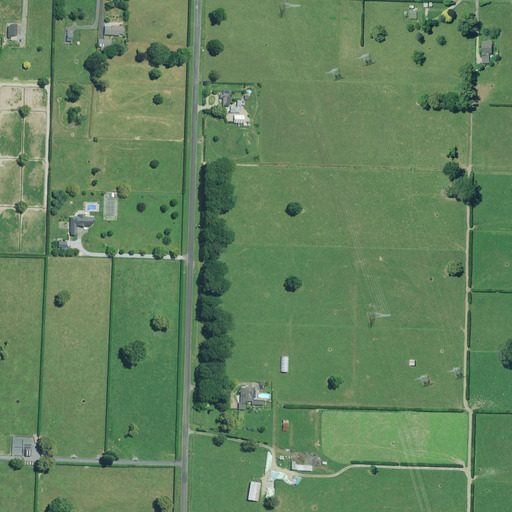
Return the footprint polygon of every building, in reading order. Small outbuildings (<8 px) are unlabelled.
[(16,36),(17,24),(11,24),(11,26),(8,26),(8,36),(11,36),(11,40),(17,41),(17,36),(16,36)] [(123,34),(124,26),(113,25),(113,27),(105,26),(104,35),(120,36),(120,34),(123,34)] [(111,40),(98,39),(98,47),(101,47),(101,51),(105,51),(105,48),(110,48),(111,40)] [(494,45),(494,41),(484,41),(483,63),(490,63),(491,53),(495,53),(495,45),(494,45)] [(223,96),(220,96),(220,99),(223,99),(222,106),(229,106),(230,95),(223,94),(223,96)] [(244,101),(237,100),(237,106),(231,106),(230,113),(240,113),(240,105),(244,105),(244,101)] [(244,115),(234,115),(234,123),(244,123),(244,115)] [(74,218),(70,218),(69,233),(70,233),(70,235),(76,236),(76,233),(77,225),(78,225),(78,228),(85,228),(85,225),(94,225),(94,219),(88,219),(88,217),(85,217),(85,214),(78,214),(78,216),(74,216),(74,218)] [(253,388),(242,388),(242,391),(240,391),(240,402),(239,402),(238,409),(245,410),(245,404),(251,404),(252,396),(253,388)] [(295,462),(291,461),(291,470),(296,470),(312,471),(312,466),(295,465),(295,462)] [(260,483),(250,482),(247,500),(258,501),(260,483)]
